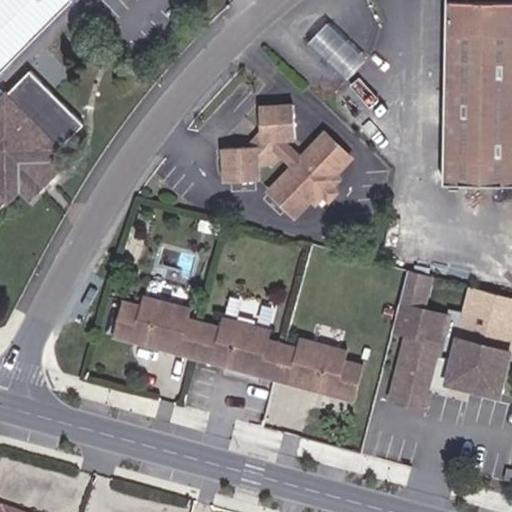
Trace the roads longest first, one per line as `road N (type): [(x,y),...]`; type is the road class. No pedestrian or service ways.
road 1 (residential): [(8,409),(111,186),(189,90),(288,0)]
road 2 (secondary): [(391,511),(8,409)]
road 3 (unknown): [(406,0),(409,214)]
